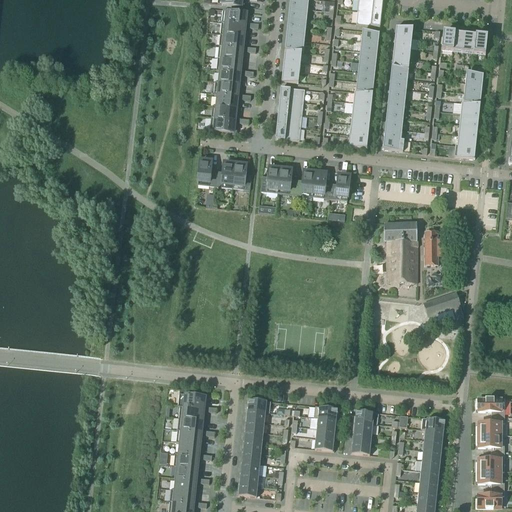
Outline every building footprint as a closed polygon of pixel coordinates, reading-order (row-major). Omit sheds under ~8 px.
[(221,0),(221,7),(243,9),(244,0),(243,0),(221,0)] [(290,0),(289,10),(307,12),(308,2),(290,0)] [(358,2),(357,14),(381,17),(382,4),(358,2)] [(289,10),(288,21),(306,23),(307,12),(289,10)] [(222,13),(221,25),(245,27),(245,24),(247,25),(248,15),(242,15),(222,13)] [(381,17),(357,14),(356,27),(379,30),(381,17)] [(288,21),(287,32),(305,34),(306,23),(288,21)] [(221,25),(220,37),(245,40),(246,31),(244,31),(245,27),(221,25)] [(396,29),(394,40),(411,41),(412,31),(396,29)] [(287,32),(286,43),(304,45),(305,34),(287,32)] [(362,34),(361,45),(378,46),(379,36),(362,34)] [(441,53),(452,54),(454,36),(443,35),(441,53)] [(452,54),(463,55),(465,37),(454,36),(452,54)] [(220,37),(218,49),(242,51),(243,48),(245,48),(245,40),(220,37)] [(463,55),(474,56),(476,38),(465,37),(463,55)] [(476,38),(474,56),(485,57),(487,39),(476,38)] [(394,40),(393,50),(410,52),(411,41),(394,40)] [(286,43),(284,53),(303,55),(304,45),(286,43)] [(361,45),(360,55),(377,57),(378,46),(361,45)] [(218,49),(217,61),(243,63),(244,55),(242,54),(242,51),(218,49)] [(393,50),(392,60),(409,62),(410,52),(393,50)] [(284,53),(283,63),(300,65),(301,56),(303,56),(303,55),(284,53)] [(360,55),(359,65),(375,67),(377,57),(360,55)] [(392,60),(391,70),(408,72),(409,62),(392,60)] [(217,61),(216,73),(240,75),(240,72),(242,72),(243,63),(217,61)] [(283,63),(282,74),(299,75),(300,65),(283,63)] [(359,65),(357,75),(374,77),(375,67),(359,65)] [(391,70),(390,80),(407,82),(408,72),(391,70)] [(215,84),(240,87),(241,79),(239,78),(240,75),(216,73),(217,73),(217,75),(220,75),(219,85),(215,84)] [(299,75),(282,74),(281,84),(298,86),(299,75)] [(357,75),(356,85),(373,87),(374,77),(357,75)] [(466,75),(465,86),(482,88),(483,77),(466,75)] [(390,80),(389,91),(406,92),(407,82),(390,80)] [(215,84),(213,96),(237,99),(237,96),(239,96),(240,87),(215,84)] [(354,95),(372,97),(373,87),(356,85),(355,95),(354,95)] [(465,86),(464,96),(481,98),(482,88),(465,86)] [(280,90),(279,103),(303,106),(304,93),(280,90)] [(389,91),(388,101),(405,103),(406,92),(389,91)] [(354,95),(353,106),(371,108),(372,97),(354,95)] [(212,108),(238,111),(239,102),(237,102),(237,99),(213,96),(213,97),(215,97),(214,99),(217,99),(216,108),(212,108)] [(461,106),(480,108),(481,98),(464,96),(463,106),(461,106)] [(388,101),(387,111),(404,113),(405,103),(388,101)] [(279,103),(278,116),(302,118),(303,106),(279,103)] [(353,106),(352,117),(370,119),(371,108),(353,106)] [(461,106),(460,117),(478,119),(480,108),(461,106)] [(212,108),(211,120),(235,123),(235,120),(237,120),(238,111),(212,108)] [(387,111),(386,121),(403,123),(404,113),(387,111)] [(278,116),(276,129),(300,131),(302,118),(278,116)] [(352,117),(350,127),(369,129),(370,119),(352,117)] [(460,117),(459,128),(477,130),(478,119),(460,117)] [(235,123),(211,120),(209,133),(227,135),(226,136),(235,137),(236,126),(234,126),(235,123)] [(386,121),(385,131),(401,133),(403,123),(386,121)] [(350,127),(349,138),(368,140),(369,129),(350,127)] [(459,128),(458,138),(476,140),(477,130),(459,128)] [(300,131),(276,129),(275,141),(299,144),(300,131)] [(385,131),(383,142),(403,144),(404,143),(400,143),(401,133),(385,131)] [(368,140),(349,138),(348,149),(366,151),(368,140)] [(455,148),(455,149),(475,151),(476,140),(458,138),(457,149),(455,148)] [(403,144),(383,142),(382,152),(402,155),(403,144)] [(475,151),(455,149),(454,160),(474,162),(475,151)] [(197,188),(215,190),(216,174),(210,174),(211,164),(200,163),(197,188)] [(215,190),(232,192),(235,167),(223,166),(222,175),(216,174),(215,190)] [(235,167),(232,192),(243,193),(250,194),(251,178),(245,177),(246,168),(235,167)] [(260,195),(277,197),(280,172),(269,171),(268,180),(262,179),(261,179),(260,195)] [(277,197),(295,198),(296,183),(290,182),(291,173),(280,172),(277,197)] [(295,198),(312,200),(315,175),(303,174),(302,184),(296,183),(295,198)] [(312,200),(329,202),(331,187),(325,186),(326,177),(315,175),(312,200)] [(331,187),(329,202),(347,204),(349,179),(338,178),(337,187),(331,187)] [(205,209),(212,210),(213,207),(214,197),(206,196),(205,209)] [(416,226),(384,227),(383,244),(387,244),(387,248),(387,286),(417,286),(417,240),(417,239),(416,226)] [(438,268),(438,260),(444,260),(444,249),(443,241),(437,241),(437,233),(424,234),(425,250),(425,269),(438,268)] [(424,306),(423,306),(427,320),(428,320),(431,330),(439,327),(436,317),(437,317),(452,312),(455,322),(463,319),(460,310),(461,309),(456,295),(424,306)] [(179,396),(178,409),(203,411),(204,408),(206,409),(207,398),(198,397),(198,398),(185,397),(179,396)] [(491,414),(491,420),(504,420),(504,402),(475,401),(475,411),(478,411),(478,414),(491,414)] [(246,413),(269,416),(270,404),(248,402),(248,407),(247,407),(246,413)] [(180,409),(178,421),(204,423),(205,415),(203,415),(203,411),(178,409),(180,409)] [(315,409),(313,420),(337,423),(337,422),(337,417),(336,417),(337,412),(317,409),(315,409)] [(245,423),(244,424),(264,426),(265,416),(269,416),(246,413),(246,414),(247,414),(246,418),(245,418),(245,423)] [(353,424),(353,425),(377,427),(378,416),(374,416),(356,414),(355,419),(354,419),(353,424)] [(400,418),(399,430),(401,430),(406,430),(407,419),(404,419),(400,418)] [(317,421),(316,432),(336,434),(336,433),(336,428),(335,428),(336,423),(337,423),(313,420),(313,421),(317,421)] [(475,429),(475,438),(504,438),(501,438),(501,426),(504,426),(504,420),(491,420),(491,426),(478,426),(478,429),(475,429)] [(178,421),(177,433),(201,435),(201,432),(203,432),(204,423),(178,421)] [(422,421),(421,432),(444,434),(445,429),(444,429),(444,423),(422,421)] [(243,434),(263,436),(264,426),(244,424),(246,424),(245,429),(244,429),(244,434),(243,434)] [(352,435),(371,437),(373,427),(377,428),(377,427),(353,425),(354,425),(354,430),(353,430),(352,435)] [(316,432),(315,442),(335,444),(335,443),(335,439),(334,439),(335,434),(336,434),(316,432)] [(425,433),(424,443),(443,445),(444,440),(443,439),(443,435),(444,435),(444,434),(421,432),(425,433)] [(177,433),(176,445),(201,447),(202,439),(200,438),(201,435),(177,433)] [(242,444),(262,446),(263,436),(243,434),(245,435),(244,439),(243,439),(243,444),(242,444)] [(351,445),(370,448),(371,437),(352,435),(352,436),(353,436),(353,441),(352,440),(351,445)] [(491,451),(491,456),(504,456),(504,438),(475,438),(475,447),(478,447),(478,451),(491,451)] [(335,444),(315,442),(314,452),(334,455),(334,454),(333,454),(334,449),(333,449),(333,444),(335,444)] [(424,443),(423,453),(442,455),(442,450),(441,450),(442,446),(443,446),(443,445),(424,443)] [(241,454),(241,455),(261,457),(262,446),(242,444),(242,445),(244,445),(243,449),(242,449),(242,454),(241,454)] [(175,456),(174,456),(198,459),(199,456),(201,456),(201,447),(176,445),(180,445),(179,455),(176,454),(176,456),(175,456)] [(370,448),(351,445),(351,446),(352,446),(352,451),(351,451),(350,455),(350,456),(369,458),(370,448)] [(423,453),(421,463),(441,465),(441,460),(440,460),(441,456),(442,456),(442,455),(423,453)] [(161,454),(160,465),(166,467),(168,455),(161,454)] [(240,465),(240,466),(260,468),(261,457),(241,455),(242,455),(242,460),(241,460),(240,465)] [(174,456),(173,468),(199,471),(200,462),(198,462),(198,459),(174,456)] [(475,465),(475,474),(504,474),(504,456),(491,456),(491,462),(478,462),(478,465),(475,465)] [(421,463),(420,474),(440,476),(440,471),(439,470),(440,466),(441,466),(441,465),(421,463)] [(239,476),(258,478),(260,468),(240,466),(241,466),(241,471),(240,471),(239,476)] [(174,478),(173,480),(196,483),(196,480),(198,480),(199,471),(173,468),(173,469),(177,469),(176,479),(174,478)] [(420,474),(419,485),(439,487),(438,487),(439,481),(438,481),(439,477),(440,477),(440,476),(420,474)] [(491,487),(491,493),(504,493),(504,486),(500,486),(500,475),(504,475),(504,474),(475,474),(475,483),(478,483),(478,487),(491,487)] [(238,487),(257,489),(258,478),(239,476),(239,477),(240,477),(240,481),(239,481),(238,487)] [(171,492),(196,495),(197,486),(195,486),(196,483),(173,480),(173,483),(176,483),(175,492),(171,492)] [(419,485),(418,496),(438,498),(438,497),(437,497),(438,492),(437,492),(437,487),(439,487),(419,485)] [(257,489),(238,487),(239,488),(238,492),(237,492),(237,498),(237,497),(236,498),(256,500),(257,489)] [(171,492),(169,504),(193,507),(193,504),(195,504),(196,495),(171,492)] [(504,493),(491,493),(491,498),(477,498),(477,501),(475,501),(475,511),(500,511),(500,499),(504,499),(504,493)] [(418,496),(417,506),(437,508),(436,508),(437,503),(436,503),(436,498),(438,498),(418,496)]
